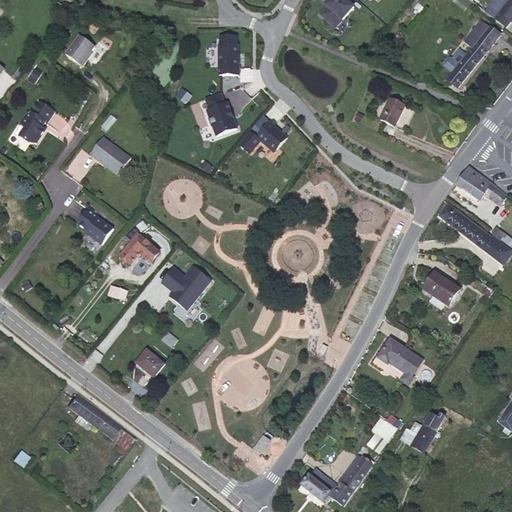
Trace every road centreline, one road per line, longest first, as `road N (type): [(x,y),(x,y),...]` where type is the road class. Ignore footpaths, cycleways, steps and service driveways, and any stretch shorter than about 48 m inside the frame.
road 1 (track): [(74,0),(156,23),(315,43),(491,123)]
road 2 (residential): [(250,507),(360,341),(431,201)]
road 3 (residential): [(431,201),(345,156),(270,82),(272,32)]
road 4 (secondary): [(0,309),(160,435)]
road 5 (residential): [(81,132),(49,174),(65,197),(0,288)]
